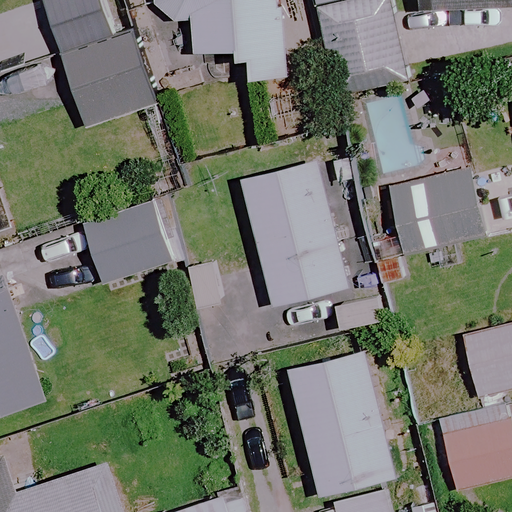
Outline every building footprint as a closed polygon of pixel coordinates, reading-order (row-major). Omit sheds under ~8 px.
[(158,106),(121,0),(44,0),(88,130),(158,106)] [(165,0),(181,13),(198,12),(201,45),(246,37),(248,47),(258,47),(259,68),(294,68),(290,0),(165,0)] [(392,0),(364,0),(318,10),(335,94),(409,79),(392,0)] [(511,0),(424,0),(425,11),(511,6),(511,0)] [(353,287),(322,160),(246,178),(276,306),(353,287)] [(471,169),(384,187),(399,257),(486,238),(471,169)] [(82,223),(103,287),(185,260),(165,197),(82,223)] [(0,416),(50,401),(12,275),(0,278),(0,416)] [(511,389),(511,325),(466,336),(479,396),(511,389)] [(325,501),(333,499),(335,511),(388,511),(382,487),(401,482),(369,351),(293,370),(325,501)] [(139,453),(125,401),(103,407),(117,459),(139,453)] [(511,477),(511,418),(509,407),(442,423),(458,491),(511,477)] [(17,493),(5,455),(0,456),(0,511),(127,511),(111,462),(17,493)] [(246,511),(238,490),(176,511),(246,511)]
